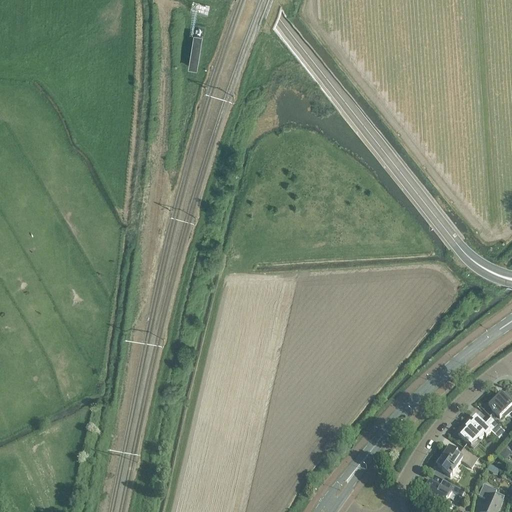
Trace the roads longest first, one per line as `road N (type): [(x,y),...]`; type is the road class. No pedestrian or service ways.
road 1 (tertiary): [(330,502),(398,418),(506,325)]
road 2 (residential): [(388,511),(434,430),(511,360)]
